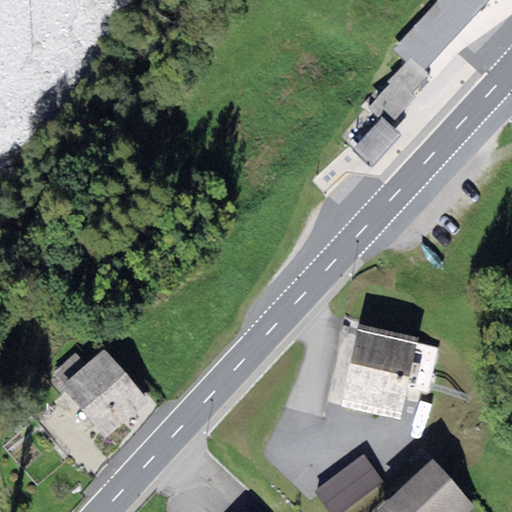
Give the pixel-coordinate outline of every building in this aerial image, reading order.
[(496,0),(438,0),(392,50),(408,64),(414,58),(430,72),(496,0)] [(430,72),(414,58),(408,64),(391,82),(393,84),(371,107),(384,119),(392,126),(419,98),(414,93),(432,74),(430,72)] [(392,126),(384,119),(352,152),(370,168),(399,136),(392,126)] [(358,325),(340,407),(399,420),(417,338),(358,325)] [(149,402),(104,350),(85,366),(65,384),(60,389),(105,440),(149,402)] [(65,384),(85,366),(75,355),(55,372),(65,384)] [(313,494),(327,511),(343,511),(382,482),(361,456),(313,494)] [(470,511),(475,507),(432,460),(374,511),(470,511)]
